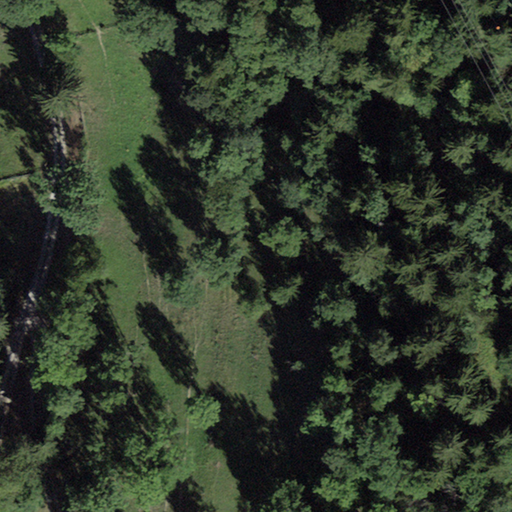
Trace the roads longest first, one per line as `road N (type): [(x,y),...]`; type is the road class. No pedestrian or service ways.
road 1 (track): [(0,352),(60,148),(19,0)]
road 2 (track): [(44,223),(37,309),(56,511)]
